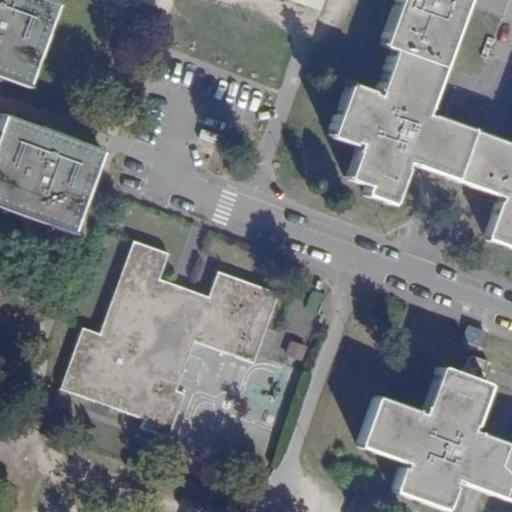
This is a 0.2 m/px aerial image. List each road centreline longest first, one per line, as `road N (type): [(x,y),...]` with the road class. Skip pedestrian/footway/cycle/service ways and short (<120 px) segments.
road 1 (residential): [(511,298),(130,149)]
road 2 (unknown): [(305,21),(230,187)]
